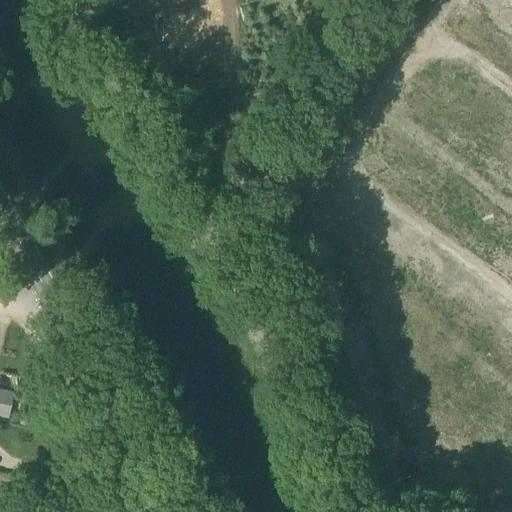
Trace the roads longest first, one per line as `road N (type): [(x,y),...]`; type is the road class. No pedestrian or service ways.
road 1 (secondary): [(150,511),(0,210)]
road 2 (track): [(215,247),(222,199),(350,0)]
road 3 (unclassified): [(322,511),(215,247)]
